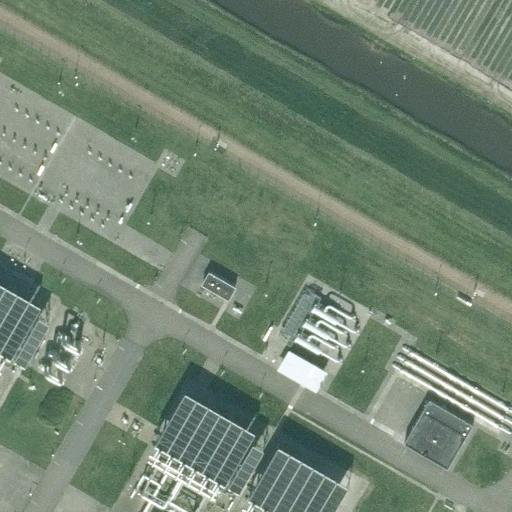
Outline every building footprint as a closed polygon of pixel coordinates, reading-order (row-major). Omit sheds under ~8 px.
[(202,282),(229,298),(237,284),(210,269),(202,282)] [(0,346),(8,351),(38,299),(0,277),(0,346)] [(22,359),(48,316),(37,310),(12,353),(22,359)] [(278,367),(316,389),(328,369),(289,347),(278,367)] [(228,479),(258,426),(188,387),(157,439),(228,479)] [(430,396),(405,440),(449,465),(474,421),(430,396)] [(255,436),(230,479),(241,485),(265,442),(255,436)] [(331,511),(351,477),(281,438),(251,491),(288,511),(331,511)] [(163,468),(153,487),(189,504),(193,495),(180,488),(185,479),(163,468)]
